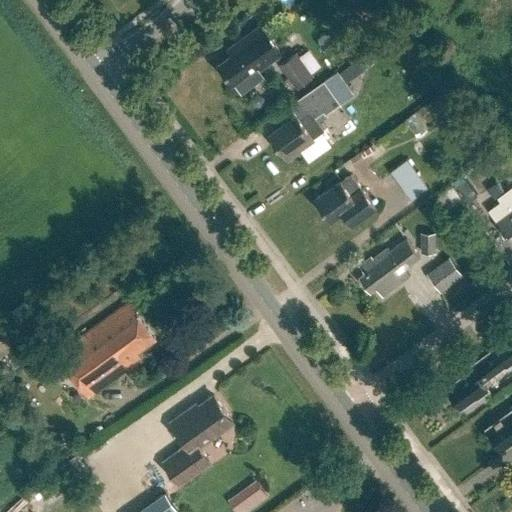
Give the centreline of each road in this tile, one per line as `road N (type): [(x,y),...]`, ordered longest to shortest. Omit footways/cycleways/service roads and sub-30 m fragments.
road 1 (tertiary): [(345,406),(80,64)]
road 2 (residential): [(345,406),(511,286)]
road 3 (tertiary): [(424,511),(345,406)]
